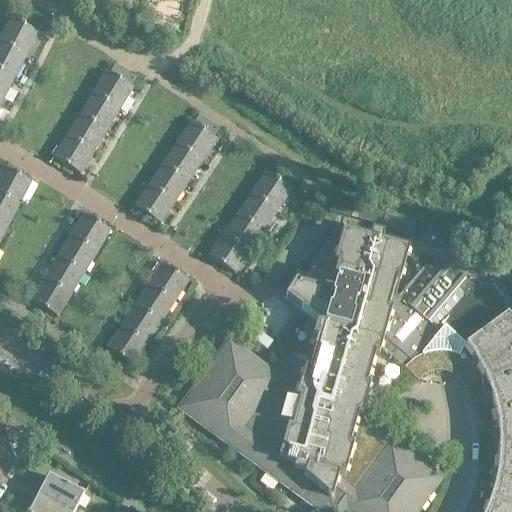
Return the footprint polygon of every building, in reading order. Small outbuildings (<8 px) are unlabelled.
[(0,38),(0,41),(3,43),(26,55),(41,26),(33,22),(29,29),(10,19),(0,38)] [(0,70),(14,78),(26,55),(3,43),(0,41),(0,70)] [(112,74),(118,77),(122,70),(116,66),(112,74)] [(0,98),(3,100),(14,78),(0,70),(0,98)] [(118,77),(123,81),(128,73),(122,70),(118,77)] [(93,93),(97,96),(119,109),(132,88),(106,72),(98,85),(93,93)] [(123,81),(129,85),(134,77),(128,73),(123,81)] [(80,115),(84,117),(107,130),(119,109),(97,96),(93,93),(85,107),(80,115)] [(67,136),(71,139),(93,152),(107,130),(84,117),(80,115),(67,136)] [(194,124),(200,128),(205,120),(199,117),(194,124)] [(200,128),(206,132),(211,124),(205,120),(200,128)] [(190,123),(176,144),(202,160),(215,139),(190,123)] [(206,132),(212,135),(217,128),(211,124),(206,132)] [(54,157),(53,159),(80,175),(93,152),(71,139),(67,136),(54,157)] [(176,144),(162,165),(188,182),(202,160),(176,144)] [(153,178),(149,186),(152,189),(174,203),(188,182),(162,165),(153,178)] [(3,168),(0,174),(0,195),(15,203),(19,206),(30,184),(31,183),(3,168)] [(252,194),(256,197),(278,211),(292,190),(266,173),(258,186),(252,194)] [(140,198),(134,208),(160,225),(174,203),(152,189),(149,186),(140,198)] [(238,215),(242,217),(264,232),(278,211),(256,197),(252,194),(244,206),(238,215)] [(0,195),(0,224),(7,228),(15,214),(19,206),(15,203),(0,195)] [(332,200),(329,212),(351,218),(354,206),(332,200)] [(384,215),(363,208),(359,220),(381,226),(384,215)] [(403,229),(406,217),(390,213),(386,224),(403,229)] [(84,215),(70,237),(97,253),(105,240),(110,231),(84,215)] [(224,235),(227,238),(249,253),(264,232),(242,217),(238,215),(230,227),(224,235)] [(259,360),(228,338),(172,410),(313,511),(419,511),(444,478),(361,417),(380,348),(418,382),(424,377),(429,374),(436,372),(442,372),(448,374),(454,377),(458,381),(462,387),(469,407),(487,400),(486,399),(489,398),(484,386),(481,379),(471,360),(511,336),(511,325),(484,286),(478,292),(441,261),(438,258),(401,301),(396,296),(408,250),(381,243),(383,235),(371,232),(369,239),(333,229),(285,298),(316,323),(305,362),(297,389),(259,360)] [(360,236),(369,239),(371,232),(362,229),(360,236)] [(210,256),(209,257),(235,274),(249,253),(227,238),(224,235),(210,256)] [(70,237),(57,258),(84,275),(97,253),(70,237)] [(57,258),(44,280),(70,296),(84,275),(57,258)] [(162,264),(148,285),(174,303),(182,290),(188,281),(162,264)] [(44,280),(31,302),(57,318),(65,304),(70,296),(44,280)] [(148,285),(134,306),(160,324),(174,303),(148,285)] [(134,306),(120,327),(142,342),(146,345),(154,332),(160,324),(134,306)] [(120,327),(106,349),(132,366),(146,345),(142,342),(120,327)] [(511,511),(511,336),(471,360),(481,379),(484,386),(489,398),(490,400),(492,413),(495,427),(496,437),(501,436),(501,443),(497,444),(496,457),(495,473),(500,474),(497,490),(492,489),(487,504),(484,511),(511,511)] [(78,492),(47,475),(36,496),(66,511),(73,511),(82,495),(83,495),(84,494),(79,491),(78,492)] [(66,511),(36,496),(27,511),(66,511)]
